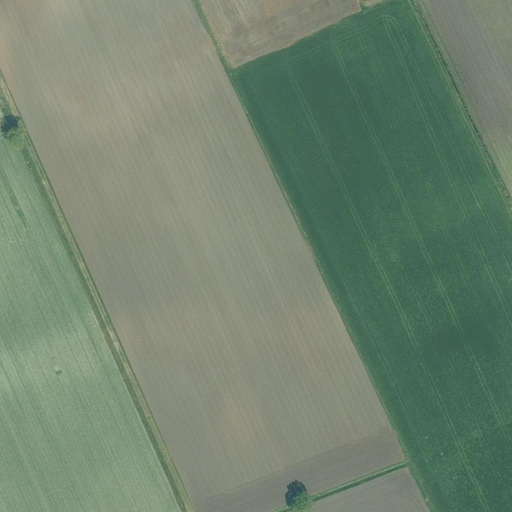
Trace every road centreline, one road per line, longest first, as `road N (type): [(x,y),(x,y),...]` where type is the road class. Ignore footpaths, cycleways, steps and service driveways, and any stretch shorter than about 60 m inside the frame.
road 1 (track): [(0,89),(186,511)]
road 2 (track): [(511,218),(407,0)]
